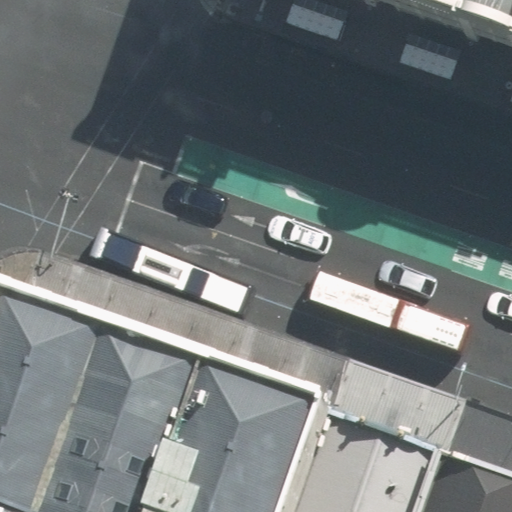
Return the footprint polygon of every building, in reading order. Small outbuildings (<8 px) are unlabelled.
[(347,46),(356,17),(300,0),(298,0),(290,29),(347,46)] [(511,0),(376,0),(511,46),(511,0)] [(454,83),(463,53),(409,37),(400,67),(454,83)] [(304,511),(338,420),(23,309),(0,373),(0,511),(304,511)] [(357,365),(338,420),(304,511),(426,511),(465,404),(357,365)] [(511,511),(511,420),(465,404),(426,511),(511,511)]
